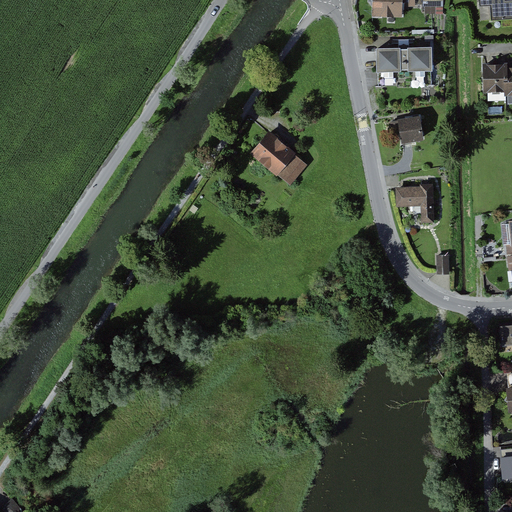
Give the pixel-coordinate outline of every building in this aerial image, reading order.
[(372,0),(373,13),(400,13),(400,8),(420,8),(420,0),(372,0)] [(511,0),(480,0),(482,21),(511,18),(511,0)] [(429,43),(377,46),(378,70),(430,67),(429,43)] [(507,61),(485,61),(485,91),(507,91),(507,65),(507,61)] [(419,115),(398,118),(401,142),(422,139),(419,115)] [(308,162),(270,131),(251,153),(290,185),(308,162)] [(435,183),(398,185),(399,205),(421,204),(422,225),(436,224),(435,183)] [(501,218),(476,221),(482,287),(507,285),(501,218)] [(450,253),(438,253),(440,272),(451,272),(450,253)] [(511,447),(500,449),(502,476),(511,475),(511,447)] [(21,511),(21,509),(12,499),(1,508),(4,511),(21,511)]
